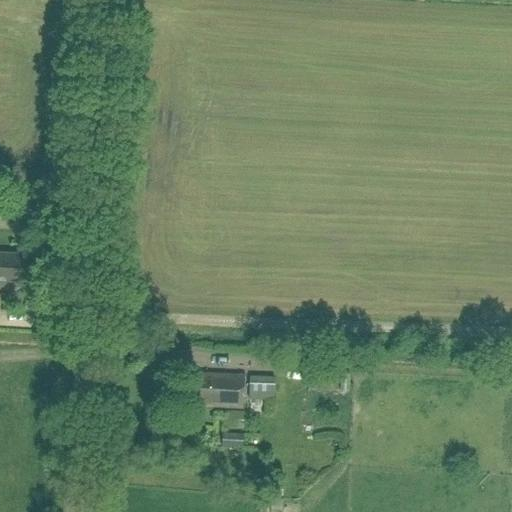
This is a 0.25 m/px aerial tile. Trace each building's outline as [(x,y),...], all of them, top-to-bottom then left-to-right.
[(10,218),(37,219),(38,205),(10,204),(10,218)] [(0,288),(24,290),(26,256),(0,254),(0,288)] [(242,410),(243,377),(191,374),(190,407),(242,410)] [(249,379),(249,401),(270,402),(270,379),(249,379)] [(244,429),(244,414),(222,413),(221,428),(244,429)] [(242,450),(242,438),(222,437),(221,449),(242,450)]
